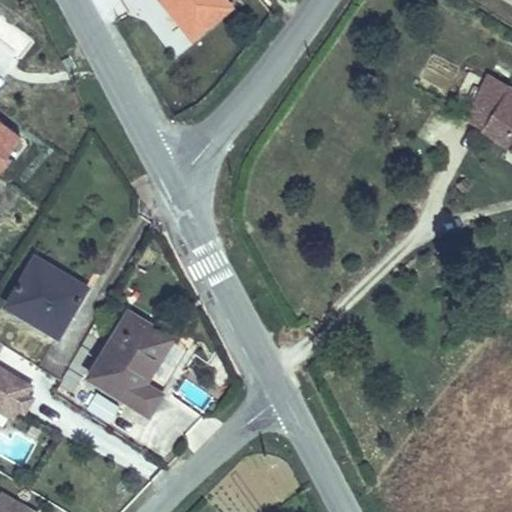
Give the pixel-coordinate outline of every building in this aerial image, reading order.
[(229,0),(158,0),(193,42),(235,7),(229,0)] [(511,147),(511,87),(481,69),(454,112),(511,147)] [(0,167),(23,138),(0,120),(0,167)] [(4,305),(59,339),(91,287),(35,253),(4,305)] [(129,308),(120,321),(169,351),(177,337),(129,308)] [(169,351),(120,321),(86,377),(151,417),(167,391),(150,381),(169,351)] [(0,411),(14,419),(18,411),(29,394),(34,385),(0,365),(0,411)] [(110,424),(120,407),(95,391),(84,409),(110,424)] [(29,394),(18,411),(25,415),(35,398),(29,394)] [(0,511),(39,511),(2,491),(0,494),(0,511)]
